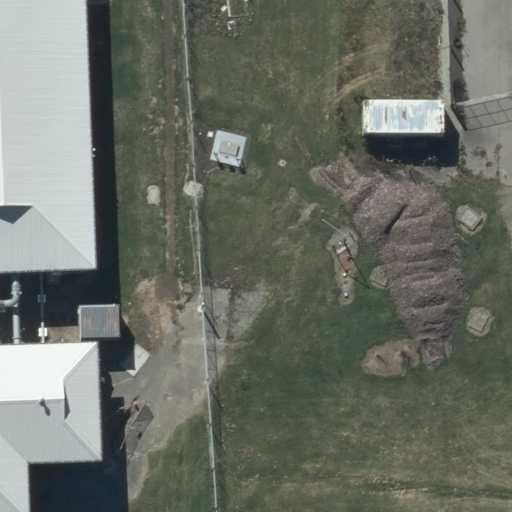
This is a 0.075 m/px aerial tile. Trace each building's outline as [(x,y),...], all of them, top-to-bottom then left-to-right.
[(79,0),(0,0),(0,297),(90,294),(79,0)] [(194,0),(194,21),(244,21),(244,0),(194,0)] [(245,116),(244,38),(207,38),(208,116),(245,116)] [(251,249),(251,171),(214,171),(213,249),(251,249)] [(96,356),(0,358),(0,511),(29,511),(29,476),(99,474),(96,356)]
